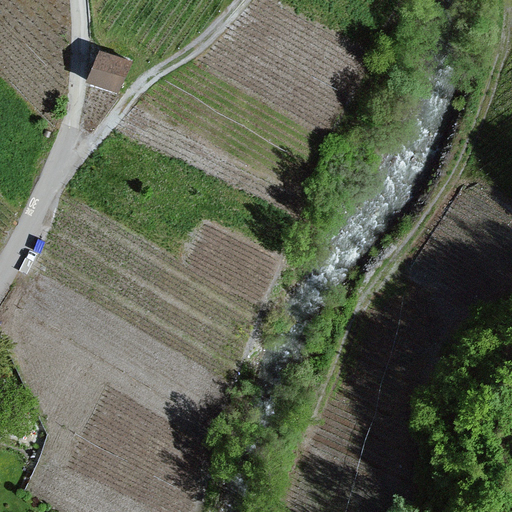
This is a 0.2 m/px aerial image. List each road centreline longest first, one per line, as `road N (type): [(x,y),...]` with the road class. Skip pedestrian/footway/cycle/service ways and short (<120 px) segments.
road 1 (track): [(509,0),(503,52),(455,166),(360,299),(335,356),(289,467),(287,511)]
road 2 (track): [(60,170),(250,0)]
road 3 (unclassified): [(75,0),(79,89),(47,195)]
